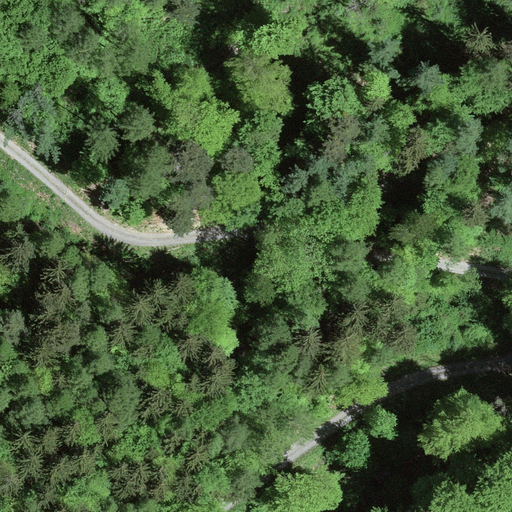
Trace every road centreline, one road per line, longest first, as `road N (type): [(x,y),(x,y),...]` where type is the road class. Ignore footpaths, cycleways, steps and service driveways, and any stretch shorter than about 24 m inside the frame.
road 1 (track): [(0,143),(114,235),(293,235),(379,259),(511,276)]
road 2 (track): [(511,361),(442,374),(371,401),(219,511)]
